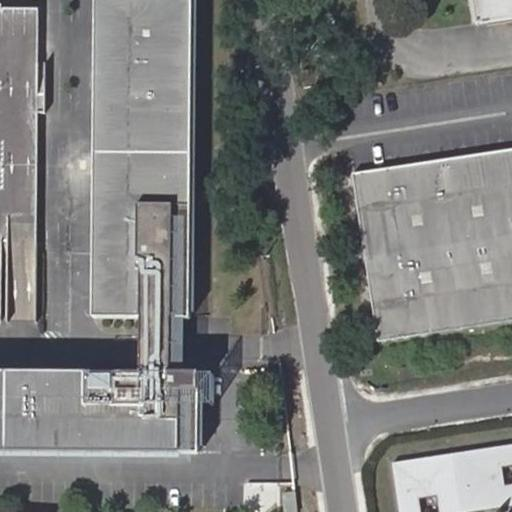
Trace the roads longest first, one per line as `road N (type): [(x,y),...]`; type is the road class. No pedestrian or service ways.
road 1 (residential): [(343,511),(266,0)]
road 2 (unknown): [(86,353),(75,0)]
road 3 (unknown): [(338,478),(0,482)]
road 4 (unknown): [(86,353),(319,351)]
road 5 (unknown): [(380,0),(426,35),(511,36)]
